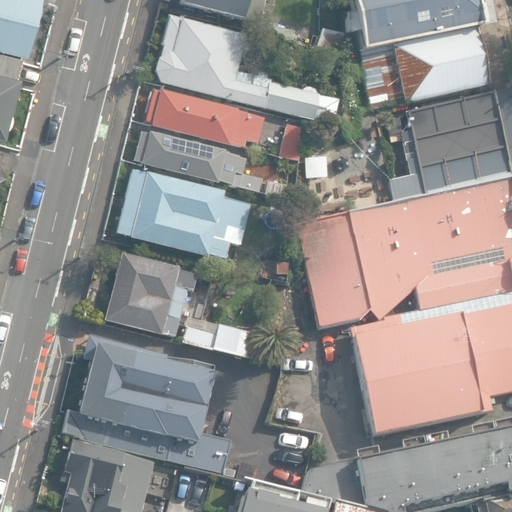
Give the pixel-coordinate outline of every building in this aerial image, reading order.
[(0,0),(0,53),(25,60),(34,24),(38,18),(40,12),(39,6),(40,0),(0,0)] [(178,0),(177,4),(256,25),(262,0),(178,0)] [(352,34),(355,52),(494,24),(489,0),(344,0),(347,16),(341,17),(345,35),(352,34)] [(263,108),(330,125),(336,100),(268,83),(269,79),(234,70),(239,50),(244,51),(246,43),(241,42),(242,37),(178,20),(177,22),(167,19),(157,58),(155,59),(152,73),(157,84),(262,110),(263,108)] [(260,35),(290,43),(293,32),(292,32),(263,24),(260,35)] [(314,50),(334,55),(339,35),(319,30),(314,50)] [(357,57),(369,110),(398,104),(399,105),(482,87),(469,31),(388,50),(357,57)] [(343,84),(359,81),(354,54),(338,58),(343,84)] [(0,142),(3,143),(18,84),(14,83),(19,62),(0,57),(0,142)] [(226,144),(241,148),(243,141),(256,144),(256,143),(261,119),(233,113),(234,110),(157,91),(157,93),(149,91),(141,123),(148,125),(147,127),(224,145),(225,144),(226,144)] [(495,126),(511,122),(511,106),(509,93),(404,115),(408,134),(400,135),(402,145),(410,144),(495,126)] [(388,137),(399,134),(396,121),(385,124),(388,137)] [(511,149),(511,122),(495,126),(410,144),(413,161),(415,171),(511,149)] [(276,158),(295,162),(297,130),(284,125),(276,158)] [(214,182),(257,192),(260,181),(259,180),(240,175),(243,160),(235,158),(236,157),(222,154),(222,152),(139,132),(132,160),(131,160),(131,161),(139,162),(138,165),(214,183),(214,182)] [(511,149),(415,171),(413,161),(405,162),(409,178),(386,183),(391,206),(497,184),(511,180),(511,149)] [(205,255),(223,260),(228,243),(238,245),(248,204),(219,197),(221,193),(143,174),(129,171),(114,234),(127,238),(127,239),(204,257),(205,255)] [(511,180),(497,184),(294,227),(316,331),(358,322),(367,314),(377,323),(415,288),(420,312),(381,321),(382,325),(348,332),(371,439),(489,414),(487,400),(511,394),(511,180)] [(263,195),(290,202),(293,189),(266,182),(263,195)] [(161,336),(174,339),(186,291),(192,293),(196,278),(178,273),(178,271),(120,256),(103,323),(161,338),(161,336)] [(284,278),(285,265),(274,265),(274,277),(284,278)] [(180,346),(250,363),(256,337),(187,320),(180,346)] [(192,456),(215,371),(86,337),(60,435),(179,467),(182,454),(192,456)] [(298,497),(355,511),(443,511),(471,507),(511,497),(511,432),(413,454),(304,475),(298,497)] [(140,511),(153,464),(70,443),(62,475),(68,477),(59,511),(140,511)] [(322,511),(324,507),(324,506),(249,488),(242,511),(322,511)] [(511,511),(511,497),(471,507),(472,511),(511,511)]
